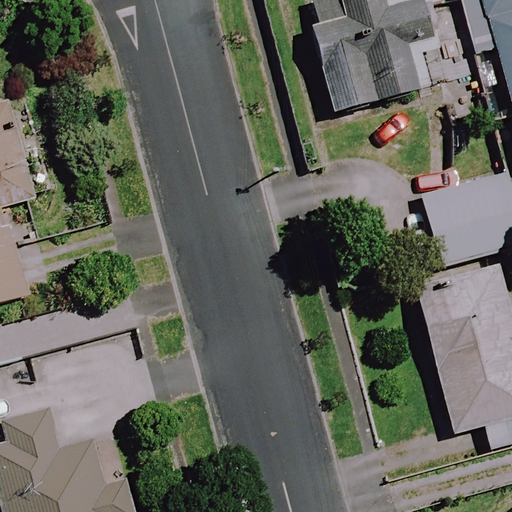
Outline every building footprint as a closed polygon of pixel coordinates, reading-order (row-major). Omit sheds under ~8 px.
[(329,119),(420,96),(411,62),(441,54),(433,23),(444,20),(438,0),(323,0),(300,6),(329,119)] [(511,0),(476,0),(511,121),(511,0)] [(41,204),(8,86),(0,88),(0,307),(28,300),(5,214),(41,204)] [(511,254),(511,212),(504,180),(419,199),(436,272),(511,254)] [(451,440),(480,433),(486,456),(511,449),(511,303),(504,270),(414,293),(451,440)] [(0,508),(1,511),(125,511),(108,445),(57,458),(48,423),(41,396),(0,405),(0,508)]
